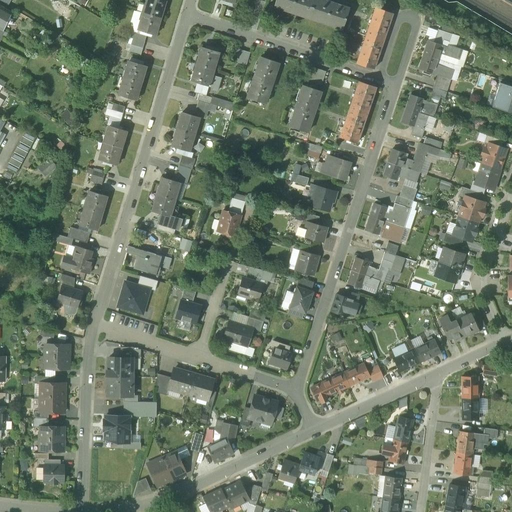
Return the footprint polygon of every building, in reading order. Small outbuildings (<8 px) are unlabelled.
[(162,0),(147,0),(143,13),(160,18),(166,1),(162,0)] [(257,0),(253,16),(261,18),(265,2),(258,0),(257,0)] [(276,0),(274,6),(343,30),(349,9),(321,0),(276,0)] [(0,29),(3,31),(12,13),(0,6),(0,29)] [(356,63),(374,69),(393,13),(375,7),(356,63)] [(132,23),(139,26),(143,13),(136,11),(132,23)] [(160,18),(143,13),(139,26),(138,30),(147,33),(152,35),(155,36),(160,18)] [(424,20),(439,26),(440,22),(426,13),(424,20)] [(452,34),(454,30),(443,23),(441,30),(452,34)] [(52,34),(43,28),(36,39),(44,45),(52,34)] [(429,36),(427,41),(433,43),(437,31),(428,28),(425,35),(429,36)] [(442,46),(447,47),(448,45),(452,34),(441,30),(438,29),(437,31),(433,43),(442,46)] [(146,36),(147,33),(138,30),(137,33),(134,32),(132,39),(133,39),(133,38),(145,42),(146,36)] [(452,34),(448,45),(456,48),(459,37),(452,34)] [(133,39),(131,45),(143,49),(145,42),(133,38),(133,39)] [(437,59),(439,54),(442,46),(433,43),(427,41),(423,55),(437,59)] [(141,55),(143,49),(131,45),(129,51),(141,55)] [(447,47),(442,46),(439,54),(457,60),(459,60),(457,59),(461,50),(462,51),(462,50),(456,48),(448,45),(447,47)] [(53,46),(44,58),(48,61),(57,49),(53,46)] [(202,47),(197,65),(214,70),(219,52),(202,47)] [(239,67),(245,69),(250,53),(243,51),(237,49),(232,64),(239,67)] [(457,60),(456,65),(461,67),(462,67),(467,52),(462,50),(462,51),(459,60),(457,60)] [(76,54),(72,60),(78,64),(82,57),(76,54)] [(456,65),(457,60),(439,54),(437,59),(454,65),(456,65)] [(418,68),(433,73),(436,64),(437,59),(423,55),(418,68)] [(84,57),(79,65),(87,70),(92,62),(84,57)] [(247,98),(265,104),(279,63),(261,57),(247,98)] [(436,64),(452,70),(454,65),(437,59),(436,64)] [(129,61),(124,78),(141,83),(146,66),(143,65),(129,61)] [(452,70),(436,64),(433,73),(437,74),(451,79),(453,70),(452,70)] [(197,83),(209,87),(212,75),(214,70),(197,65),(191,82),(197,83)] [(456,81),(461,67),(456,65),(454,65),(452,70),(453,70),(451,79),(456,81)] [(302,79),(321,86),(326,72),(307,66),(302,79)] [(221,78),(212,75),(209,87),(213,88),(212,91),(217,92),(221,78)] [(136,101),(141,83),(124,78),(118,95),(136,101)] [(436,78),(433,88),(446,92),(449,82),(436,78)] [(351,82),(344,80),(342,87),(349,89),(351,82)] [(340,138),(357,144),(376,87),(359,82),(340,138)] [(209,87),(197,83),(194,92),(198,94),(206,96),(209,87)] [(492,107),(501,110),(507,92),(510,93),(511,87),(499,83),(492,107)] [(289,127),(307,133),(321,92),(303,86),(289,127)] [(447,92),(446,92),(433,88),(431,95),(439,98),(444,99),(447,92)] [(501,110),(511,113),(511,93),(510,93),(507,92),(501,110)] [(197,100),(198,101),(197,107),(208,111),(210,104),(212,98),(206,96),(198,94),(197,100)] [(405,108),(419,113),(423,100),(409,95),(405,108)] [(439,98),(431,95),(428,102),(437,104),(439,98)] [(210,104),(217,106),(233,111),(235,103),(212,97),(212,98),(210,104)] [(448,100),(444,99),(439,98),(437,104),(433,118),(436,118),(441,120),(448,100)] [(428,102),(423,100),(419,113),(428,116),(433,118),(437,104),(428,102)] [(114,104),(112,110),(123,114),(125,107),(114,104)] [(210,104),(208,111),(215,113),(217,106),(210,104)] [(200,117),(205,119),(208,111),(197,107),(194,116),(200,117)] [(401,121),(413,126),(415,126),(419,113),(405,108),(401,121)] [(67,109),(60,115),(69,126),(76,121),(67,109)] [(121,120),(123,114),(112,110),(110,117),(121,120)] [(182,112),(177,130),(194,135),(200,117),(194,116),(182,112)] [(428,116),(419,113),(415,126),(413,126),(410,135),(421,138),(423,130),(428,116)] [(436,118),(433,118),(428,116),(423,130),(431,133),(436,118)] [(121,120),(110,117),(107,125),(109,126),(122,130),(123,127),(119,126),(121,120)] [(109,126),(104,143),(121,148),(127,131),(122,130),(109,126)] [(189,152),(194,135),(177,130),(172,147),(177,148),(189,152)] [(35,137),(25,132),(5,168),(16,174),(35,137)] [(476,141),(484,143),(486,135),(479,133),(476,141)] [(484,143),(489,145),(489,143),(491,144),(493,138),(486,135),(484,143)] [(425,137),(423,144),(431,147),(435,148),(437,141),(425,137)] [(504,141),(493,138),(491,144),(502,147),(504,141)] [(116,166),(121,148),(104,143),(99,161),(116,166)] [(309,150),(321,154),(322,147),(314,145),(306,143),(305,149),(309,150)] [(429,153),(431,147),(423,144),(419,143),(417,149),(426,152),(429,153)] [(484,157),(482,164),(499,170),(505,153),(500,151),(502,147),(491,144),(489,143),(489,145),(487,150),(483,149),(481,156),(484,157)] [(428,153),(437,156),(439,150),(435,148),(431,147),(429,153),(428,153)] [(193,153),(189,152),(177,148),(175,154),(192,158),(193,153)] [(387,162),(401,167),(404,158),(405,154),(391,149),(387,162)] [(413,161),(404,158),(401,167),(419,173),(426,152),(417,149),(413,161)] [(319,159),(321,154),(309,150),(307,156),(319,159)] [(439,150),(437,156),(449,158),(451,154),(439,150)] [(435,164),(437,156),(428,153),(429,153),(426,152),(419,173),(426,176),(431,162),(435,164)] [(182,156),(179,166),(177,173),(189,177),(191,169),(194,160),(182,156)] [(321,173),(345,180),(350,163),(328,156),(326,164),(324,163),(321,173)] [(43,166),(48,172),(55,167),(48,158),(44,161),(46,163),(43,166)] [(467,161),(460,158),(457,168),(464,170),(467,161)] [(321,173),(324,163),(317,161),(314,171),(321,173)] [(471,170),(479,173),(482,164),(474,161),(471,170)] [(397,180),(398,176),(401,167),(387,162),(383,175),(397,180)] [(296,164),(293,174),(298,176),(301,165),(296,164)] [(493,188),(499,170),(482,164),(479,173),(476,182),(476,183),(486,186),(493,188)] [(48,173),(48,172),(43,166),(39,169),(45,176),(48,173)] [(419,173),(401,167),(398,176),(400,177),(401,174),(408,176),(406,180),(415,182),(416,182),(419,173)] [(94,169),(92,175),(104,179),(105,172),(94,169)] [(185,185),(187,185),(189,177),(177,173),(174,181),(180,183),(185,185)] [(291,181),(307,186),(309,179),(298,176),(293,174),(291,181)] [(102,185),(104,179),(92,175),(90,182),(102,185)] [(163,178),(158,195),(175,200),(180,183),(174,181),(163,178)] [(405,185),(413,188),(415,182),(406,180),(405,185)] [(480,193),(483,194),(486,186),(476,183),(476,182),(473,181),(470,190),(480,193)] [(180,202),(185,185),(180,183),(175,200),(180,202)] [(450,186),(440,183),(438,189),(448,192),(450,186)] [(403,184),(399,196),(407,199),(413,201),(417,189),(413,188),(405,185),(403,184)] [(311,206),(316,188),(310,186),(305,204),(311,206)] [(311,206),(330,212),(333,200),(335,200),(337,192),(316,187),(316,188),(311,206)] [(460,196),(465,198),(465,196),(466,196),(468,189),(463,188),(460,196)] [(470,190),(468,189),(466,196),(478,200),(480,193),(470,190)] [(90,191),(85,208),(102,214),(107,196),(90,191)] [(233,192),(231,197),(245,200),(246,196),(233,192)] [(170,216),(175,200),(158,195),(152,212),(161,215),(158,224),(175,229),(178,230),(179,228),(181,219),(170,216)] [(405,207),(407,199),(399,196),(396,196),(394,203),(405,207)] [(460,210),(458,216),(477,222),(479,216),(482,217),(485,210),(482,209),(484,202),(478,200),(466,196),(465,196),(465,198),(463,202),(458,200),(455,209),(460,210)] [(228,213),(241,216),(245,202),(232,198),(228,213)] [(405,207),(410,209),(413,201),(407,199),(405,207)] [(417,203),(413,201),(410,209),(404,228),(409,230),(410,230),(416,211),(414,210),(417,203)] [(269,207),(258,203),(256,212),(267,215),(269,207)] [(388,213),(386,212),(383,221),(404,228),(410,209),(405,207),(394,203),(392,211),(389,210),(388,213)] [(369,217),(383,221),(386,212),(387,208),(373,204),(369,217)] [(430,217),(432,207),(423,205),(420,213),(430,217)] [(97,231),(102,214),(85,208),(79,226),(92,230),(97,231)] [(227,237),(230,238),(232,236),(235,237),(241,216),(228,213),(223,211),(217,232),(225,234),(227,237)] [(307,222),(317,225),(319,217),(306,213),(303,222),(306,222),(307,222)] [(475,229),(477,222),(458,216),(456,224),(452,235),(463,239),(471,241),(473,235),(475,236),(477,230),(475,229)] [(380,230),(383,221),(369,217),(365,230),(379,234),(380,230)] [(181,219),(179,228),(186,230),(189,222),(181,219)] [(399,243),(404,228),(383,221),(380,230),(383,231),(381,237),(399,244),(399,243)] [(306,222),(304,229),(299,228),(297,235),(304,237),(323,243),(327,227),(317,225),(307,222),(306,222)] [(445,233),(446,233),(452,235),(456,224),(449,222),(445,233)] [(157,230),(173,235),(175,229),(158,224),(157,230)] [(71,227),(67,238),(73,239),(84,243),(87,232),(78,230),(71,227)] [(399,243),(404,245),(409,230),(404,228),(399,243)] [(437,234),(436,230),(432,228),(429,231),(429,235),(434,237),(437,234)] [(443,241),(460,247),(463,239),(452,235),(446,233),(445,234),(443,241)] [(71,246),(73,239),(67,238),(54,234),(53,241),(68,245),(71,246)] [(193,242),(182,238),(179,249),(190,252),(193,242)] [(300,250),(306,252),(308,246),(297,243),(295,250),(300,251),(300,250)] [(388,243),(385,252),(382,259),(393,263),(394,259),(395,255),(398,246),(388,243)] [(76,247),(71,246),(68,245),(65,255),(73,258),(76,247)] [(73,258),(73,260),(70,269),(88,274),(92,259),(87,257),(89,250),(77,246),(76,247),(73,258)] [(134,268),(154,274),(157,266),(160,256),(128,246),(126,252),(138,256),(134,268)] [(444,248),(440,262),(452,266),(453,261),(461,264),(461,263),(464,255),(444,248)] [(287,269),(295,271),(300,251),(295,250),(293,249),(287,269)] [(295,271),(314,276),(316,267),(315,266),(318,255),(306,252),(300,250),(300,251),(295,271)] [(160,256),(157,266),(159,266),(168,269),(171,259),(162,256),(160,256)] [(61,266),(70,269),(73,260),(64,257),(61,266)] [(351,271),(365,276),(368,267),(369,263),(356,258),(351,271)] [(383,282),(387,273),(388,269),(390,270),(393,263),(382,259),(379,270),(368,267),(365,276),(379,281),(383,282)] [(394,259),(393,263),(390,270),(388,269),(387,273),(392,275),(398,277),(403,262),(394,259)] [(435,277),(440,262),(432,260),(427,274),(435,277)] [(453,261),(452,266),(450,272),(458,274),(458,275),(460,276),(462,270),(464,264),(461,263),(461,264),(453,261)] [(450,272),(452,266),(440,262),(435,277),(455,284),(458,275),(458,274),(450,272)] [(248,273),(250,267),(237,264),(235,273),(247,277),(248,273)] [(257,276),(262,278),(264,271),(250,267),(248,273),(257,276)] [(264,281),(269,282),(270,282),(273,273),(264,271),(262,278),(261,280),(264,281)] [(361,288),(362,284),(365,276),(351,271),(347,284),(361,288)] [(389,284),(392,275),(387,273),(383,282),(389,284)] [(59,281),(63,282),(61,286),(71,289),(74,278),(62,274),(59,281)] [(155,291),(157,281),(140,276),(137,286),(149,289),(155,291)] [(263,284),(264,281),(261,280),(262,278),(257,276),(255,282),(263,284)] [(379,281),(365,276),(362,284),(376,289),(379,281)] [(56,279),(49,277),(46,285),(53,287),(56,279)] [(248,298),(258,301),(260,295),(263,284),(255,282),(242,278),(238,293),(246,295),(246,298),(248,298)] [(297,287),(310,291),(312,283),(299,280),(297,287)] [(265,296),(269,282),(264,281),(263,284),(260,295),(265,296)] [(137,286),(125,282),(118,307),(142,314),(149,289),(137,286)] [(421,285),(412,282),(410,289),(419,292),(421,285)] [(362,284),(361,288),(360,289),(374,294),(376,289),(362,284)] [(63,303),(68,305),(78,308),(82,292),(71,289),(61,286),(56,301),(63,303)] [(297,287),(294,294),(288,291),(284,302),(291,304),(289,309),(303,313),(306,314),(313,292),(310,291),(297,287)] [(181,301),(192,304),(196,292),(184,289),(181,301)] [(352,303),(357,304),(360,296),(348,291),(345,298),(353,300),(352,303)] [(331,311),(348,317),(349,313),(355,315),(358,305),(357,304),(352,303),(353,300),(345,298),(336,295),(331,311)] [(192,323),(196,324),(201,307),(192,304),(181,301),(176,318),(179,319),(192,323)] [(282,308),(289,310),(289,309),(291,304),(284,302),(282,308)] [(76,314),(78,308),(68,305),(65,315),(76,314)] [(456,321),(467,316),(464,311),(462,312),(460,307),(451,311),(456,321)] [(287,314),(301,319),(303,313),(289,309),(289,310),(287,314)] [(249,317),(263,322),(264,319),(262,318),(263,312),(254,310),(251,311),(249,317)] [(245,327),(248,317),(233,312),(230,322),(245,327)] [(467,316),(456,321),(463,337),(478,330),(478,329),(473,317),(471,314),(467,316)] [(479,329),(485,326),(479,314),(474,316),(474,317),(473,317),(478,329),(479,329)] [(454,341),(463,337),(456,321),(451,324),(447,316),(439,320),(448,339),(452,337),(454,341)] [(253,330),(260,332),(263,322),(249,317),(248,317),(245,327),(253,329),(253,330)] [(189,330),(192,323),(179,319),(177,327),(189,330)] [(376,326),(370,321),(362,329),(368,334),(376,326)] [(229,349),(244,354),(247,347),(253,330),(253,329),(245,327),(230,322),(229,322),(227,328),(227,327),(223,339),(231,342),(229,349)] [(40,335),(53,338),(55,333),(41,329),(40,335)] [(343,340),(339,332),(333,335),(336,343),(343,340)] [(410,341),(414,349),(424,345),(420,336),(410,341)] [(254,339),(253,343),(256,347),(260,346),(262,342),(259,338),(254,339)] [(424,345),(414,349),(420,363),(441,354),(434,340),(424,345)] [(274,347),(288,352),(290,347),(273,341),(271,347),(274,348),(274,347)] [(391,349),(395,358),(408,352),(404,343),(391,349)] [(45,355),(45,357),(45,358),(44,359),(44,363),(45,365),(45,369),(55,369),(69,369),(69,357),(69,345),(45,345),(45,349),(44,350),(44,354),(45,355)] [(132,359),(140,359),(141,350),(133,349),(133,347),(121,347),(120,358),(132,358),(132,359)] [(254,349),(247,347),(244,354),(252,356),(254,349)] [(268,364),(287,370),(293,354),(288,352),(274,347),(274,348),(268,364)] [(400,372),(420,363),(414,349),(408,352),(395,358),(394,358),(400,372)] [(106,371),(106,377),(132,377),(132,369),(132,359),(132,358),(120,358),(108,358),(108,371),(106,371)] [(132,359),(132,369),(140,369),(140,359),(132,359)] [(363,364),(343,373),(349,387),(370,378),(369,377),(367,371),(363,364)] [(370,377),(373,383),(383,378),(378,365),(367,371),(369,377),(370,377)] [(483,373),(497,376),(498,369),(484,367),(483,373)] [(55,369),(45,369),(45,377),(49,377),(55,377),(55,369)] [(203,377),(194,375),(184,372),(183,373),(174,370),(175,369),(174,369),(171,378),(168,388),(169,388),(181,391),(189,394),(198,396),(207,399),(208,399),(210,391),(213,380),(212,380),(212,381),(203,379),(203,377)] [(329,396),(349,387),(343,373),(323,382),(324,387),(329,396)] [(157,393),(167,395),(169,388),(168,388),(171,378),(157,374),(157,393)] [(132,395),(132,377),(106,377),(106,382),(108,383),(108,388),(108,396),(124,396),(132,396),(132,395)] [(462,377),(462,399),(478,398),(478,377),(462,377)] [(41,384),(40,398),(64,398),(65,384),(49,383),(41,383),(41,384)] [(313,392),(318,404),(330,399),(329,396),(324,387),(322,388),(320,383),(311,387),(313,392)] [(169,388),(167,395),(179,399),(181,391),(169,388)] [(205,408),(211,410),(216,392),(210,391),(208,399),(207,399),(205,405),(205,408)] [(251,419),(263,423),(264,420),(271,422),(272,419),(276,406),(277,402),(254,395),(251,409),(248,418),(251,419)] [(196,403),(205,405),(207,399),(198,396),(196,403)] [(40,398),(34,398),(31,398),(30,412),(34,412),(40,412),(40,398)] [(64,413),(64,398),(40,398),(40,412),(49,412),(64,413)] [(478,412),(478,398),(462,399),(462,420),(478,420),(478,412)] [(478,398),(478,412),(487,412),(487,398),(478,398)] [(123,402),(123,416),(129,416),(129,417),(156,417),(156,404),(139,404),(137,402),(123,402)] [(272,419),(280,422),(284,408),(276,406),(272,419)] [(240,424),(249,427),(251,419),(248,418),(251,409),(245,407),(240,424)] [(402,418),(413,421),(414,415),(403,412),(402,418)] [(208,415),(201,413),(199,422),(206,424),(208,415)] [(123,443),(129,443),(129,436),(129,417),(129,416),(123,416),(105,416),(105,420),(105,423),(103,423),(103,427),(105,427),(105,431),(105,438),(112,439),(116,443),(123,443)] [(369,425),(365,416),(355,421),(359,430),(369,425)] [(396,427),(393,439),(408,442),(413,421),(402,418),(398,417),(396,427)] [(48,427),(48,419),(33,418),(33,427),(40,427),(48,427)] [(218,434),(221,434),(223,423),(223,421),(217,420),(214,430),(218,434)] [(221,434),(219,441),(227,437),(227,439),(234,440),(237,426),(223,423),(221,434)] [(269,431),(271,425),(263,423),(261,429),(269,431)] [(388,425),(385,438),(393,439),(396,427),(388,425)] [(40,437),(40,439),(64,439),(64,427),(48,427),(40,427),(40,431),(39,432),(39,436),(40,437)] [(487,438),(497,440),(498,430),(484,429),(483,435),(488,435),(487,438)] [(472,455),(473,449),(475,434),(475,433),(459,431),(456,453),(472,455)] [(190,450),(198,453),(203,435),(195,433),(190,450)] [(483,435),(475,434),(473,449),(482,450),(483,445),(487,445),(487,438),(488,435),(483,435)] [(207,447),(214,463),(234,454),(227,439),(227,437),(219,441),(213,444),(207,447)] [(353,440),(344,437),(341,443),(350,446),(353,440)] [(64,451),(64,439),(40,439),(40,440),(39,441),(39,446),(40,447),(40,451),(64,451)] [(403,464),(408,442),(393,439),(392,446),(389,456),(388,461),(403,464)] [(381,455),(389,456),(392,446),(384,444),(381,455)] [(175,453),(175,455),(176,455),(178,460),(180,459),(184,458),(189,453),(186,446),(176,450),(177,452),(175,453)] [(317,469),(322,470),(327,454),(318,451),(316,456),(320,458),(317,469)] [(304,453),(300,466),(299,468),(307,471),(306,473),(314,476),(317,469),(320,458),(316,456),(304,453)] [(471,467),(472,455),(456,453),(454,474),(470,476),(471,467)] [(322,470),(328,472),(334,456),(327,454),(322,470)] [(183,466),(180,459),(178,460),(176,455),(175,455),(169,457),(168,455),(161,458),(162,460),(150,465),(159,485),(169,481),(168,479),(178,475),(178,477),(184,474),(181,467),(183,466)] [(472,455),(471,467),(479,468),(480,456),(472,455)] [(162,460),(161,458),(146,464),(156,486),(159,485),(150,465),(162,460)] [(353,465),(359,466),(366,467),(367,460),(354,458),(353,465)] [(296,478),(299,468),(300,466),(284,460),(279,476),(285,479),(295,482),(296,478)] [(366,467),(370,467),(382,469),(382,462),(367,460),(366,467)] [(358,475),(359,472),(359,466),(353,465),(349,464),(348,474),(358,475)] [(50,483),(57,484),(57,483),(63,483),(63,466),(60,466),(44,466),(44,482),(50,482),(50,483)] [(304,480),(306,473),(307,471),(299,468),(296,478),(304,480)] [(483,470),(478,477),(492,478),(492,471),(483,470)] [(261,489),(268,491),(273,474),(266,472),(261,489)] [(376,497),(383,498),(385,476),(379,475),(376,497)] [(385,476),(383,498),(399,500),(401,478),(385,476)] [(137,482),(133,496),(150,489),(146,478),(137,482)] [(293,488),(295,482),(285,479),(283,485),(293,488)] [(239,482),(222,491),(230,507),(231,509),(240,505),(248,501),(244,491),(239,482)] [(477,483),(477,490),(490,491),(491,485),(477,483)] [(449,485),(445,506),(461,509),(464,496),(465,488),(449,485)] [(249,503),(256,505),(260,493),(261,489),(254,486),(244,491),(248,501),(249,503)] [(205,504),(209,511),(218,511),(219,511),(230,507),(222,491),(221,488),(202,497),(205,504)] [(461,509),(469,510),(472,498),(464,496),(461,509)] [(397,511),(399,500),(383,498),(380,511),(397,511)] [(243,511),(247,509),(249,503),(248,501),(240,505),(243,511)] [(253,511),(256,505),(249,503),(247,509),(246,511),(253,511)]
